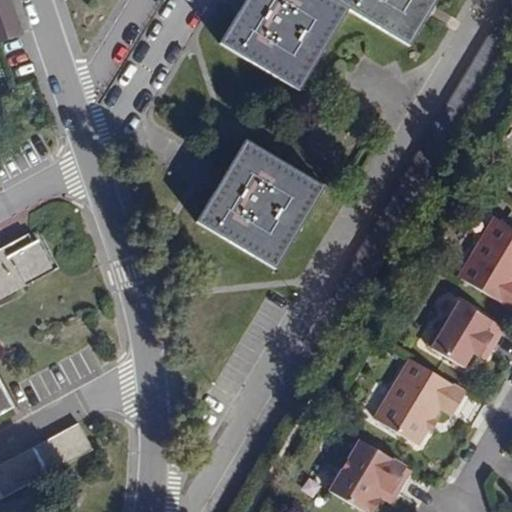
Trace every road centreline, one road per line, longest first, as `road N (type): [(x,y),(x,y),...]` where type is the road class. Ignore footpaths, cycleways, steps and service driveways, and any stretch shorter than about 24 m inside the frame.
road 1 (residential): [(94,171),(151,361)]
road 2 (residential): [(0,440),(151,361)]
road 3 (residential): [(151,361),(155,511)]
road 4 (residential): [(75,110),(143,0)]
road 5 (residential): [(511,406),(446,511)]
